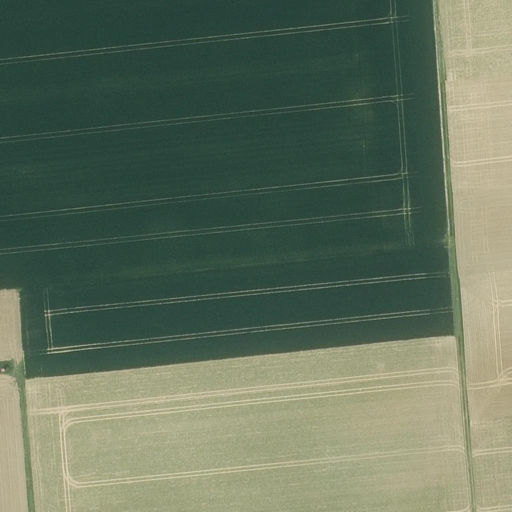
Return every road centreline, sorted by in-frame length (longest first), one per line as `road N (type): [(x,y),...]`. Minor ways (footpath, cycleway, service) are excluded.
road 1 (track): [(476,511),(439,0)]
road 2 (track): [(24,379),(33,511)]
